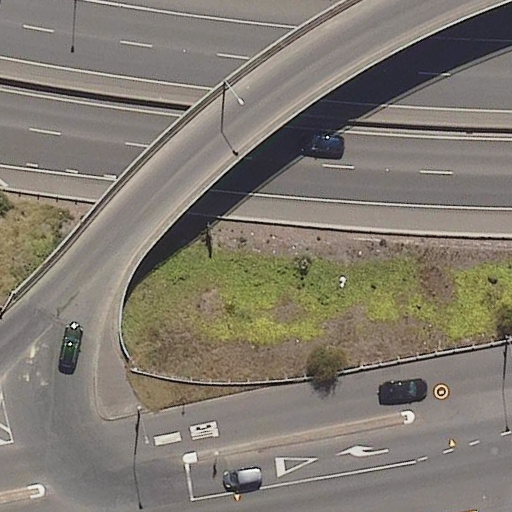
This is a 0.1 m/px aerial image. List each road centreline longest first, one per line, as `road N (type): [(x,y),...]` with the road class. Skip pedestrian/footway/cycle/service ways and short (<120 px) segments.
road 1 (motorway): [(0,22),(234,56),(511,73)]
road 2 (motorway): [(511,143),(352,144),(0,109)]
road 3 (secondary): [(61,296),(156,178),(244,102),(310,55),(414,0)]
road 4 (secondary): [(177,493),(476,445)]
road 5 (secondary): [(177,493),(65,426),(46,388),(61,296)]
road 6 (secondary): [(52,511),(177,493)]
